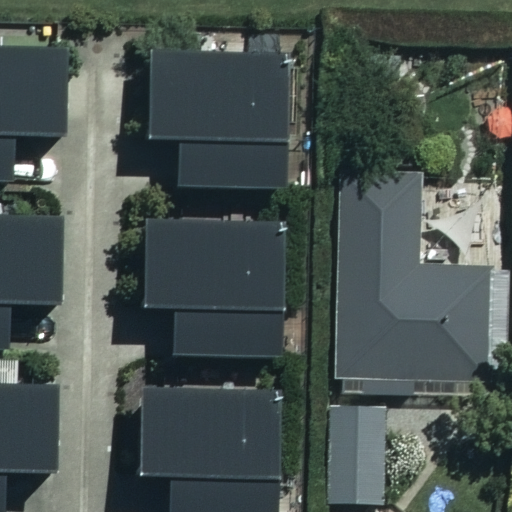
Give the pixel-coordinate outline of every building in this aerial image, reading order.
[(42,55),(0,55),(0,138),(42,139),(42,55)] [(263,62),(129,65),(130,145),(150,144),(151,162),(152,193),(266,191),(263,62)] [(327,386),(352,386),(352,400),(411,401),(411,388),(477,390),(481,271),(415,269),(417,175),(333,172),(327,386)] [(0,306),(35,307),(36,218),(0,217),(0,306)] [(125,311),(146,311),(146,335),(145,362),(254,364),(257,224),(126,221),(125,311)] [(0,475),(31,476),(32,392),(0,391),(0,475)] [(118,480),(155,480),(154,511),(255,511),(257,395),(119,394),(118,480)] [(372,409),(319,411),(324,507),(377,505),(372,409)]
